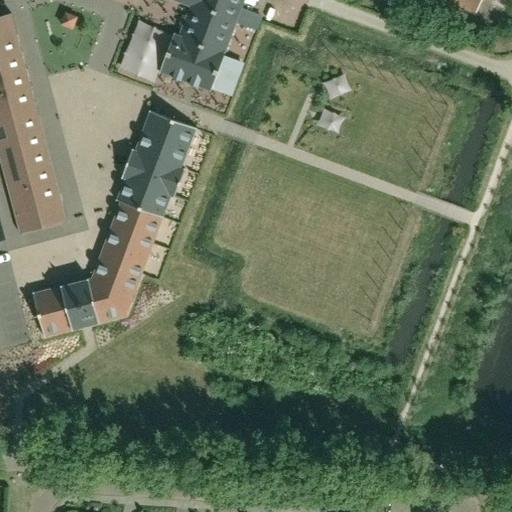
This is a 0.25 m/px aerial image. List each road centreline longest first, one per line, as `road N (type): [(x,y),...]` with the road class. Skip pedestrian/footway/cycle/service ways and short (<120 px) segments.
road 1 (residential): [(40,511),(59,487),(81,482),(461,511)]
road 2 (track): [(511,127),(388,449),(356,500)]
